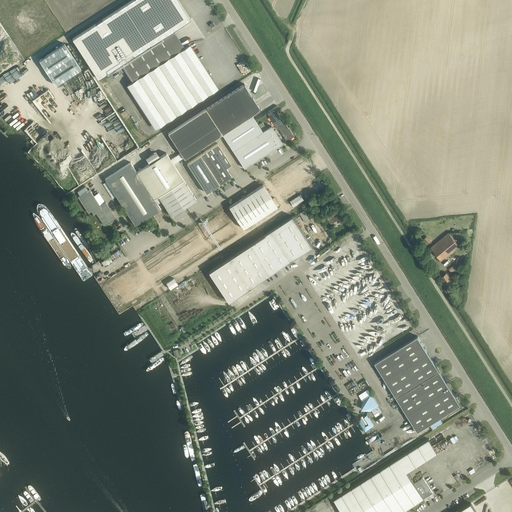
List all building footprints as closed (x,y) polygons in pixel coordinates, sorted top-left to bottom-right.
[(180,52),(168,34),(190,19),(177,0),(131,0),(72,39),(98,79),(121,64),(133,83),(129,85),(156,127),(217,88),(190,46),(180,52)] [(0,52),(2,56),(3,56),(10,67),(24,59),(0,18),(0,52)] [(223,88),(242,73),(238,60),(240,59),(249,52),(239,56),(239,58),(235,52),(235,51),(230,45),(228,40),(227,41),(226,40),(220,44),(219,45),(218,44),(213,47),(216,56),(225,68),(226,72),(224,72),(217,78),(222,76),(222,77),(220,78),(223,88)] [(56,85),(81,69),(64,44),(39,60),(56,85)] [(109,72),(113,78),(123,71),(119,66),(109,72)] [(206,109),(168,133),(181,153),(184,157),(185,158),(222,134),(244,168),(266,154),(280,145),(283,143),(271,126),(266,129),(263,131),(261,128),(255,120),(252,115),(260,109),(244,84),(206,109)] [(120,89),(113,93),(122,111),(129,108),(120,89)] [(21,112),(21,116),(19,116),(19,121),(29,121),(29,119),(34,119),(33,115),(30,115),(30,112),(21,112)] [(277,129),(279,128),(283,124),(275,112),(269,116),(277,129)] [(287,141),(293,137),(285,124),(283,124),(279,128),(287,141)] [(67,169),(74,170),(79,166),(79,157),(77,157),(63,140),(53,139),(52,144),(50,146),(49,156),(58,166),(62,166),(64,165),(67,169)] [(217,143),(200,155),(219,185),(232,176),(229,172),(226,168),(231,164),(217,143)] [(131,162),(105,179),(107,182),(116,196),(129,216),(132,221),(135,225),(152,214),(160,209),(161,209),(157,204),(162,201),(171,216),(196,199),(194,195),(173,164),(184,157),(181,153),(170,159),(166,153),(160,157),(149,164),(137,172),(133,166),(131,162)] [(211,190),(219,185),(200,155),(187,163),(204,188),(206,192),(206,193),(207,192),(210,190),(211,190)] [(230,213),(232,212),(243,228),(277,206),(279,205),(274,197),(272,199),(263,185),(244,197),(244,196),(241,197),(242,198),(229,207),(227,208),(230,213)] [(96,212),(104,225),(116,218),(105,201),(100,205),(89,189),(78,196),(89,213),(92,211),(93,213),(94,213),(96,212)] [(294,207),(304,200),(300,194),(290,201),(294,207)] [(345,221),(338,210),(327,217),(331,224),(338,220),(341,224),(345,221)] [(293,216),(272,230),(230,258),(249,287),(291,260),(313,246),(293,216)] [(198,229),(193,232),(199,242),(204,239),(198,229)] [(446,257),(450,254),(460,246),(449,232),(431,247),(441,260),(445,256),(446,257)] [(109,267),(118,263),(116,258),(106,262),(109,267)] [(249,287),(230,258),(209,271),(229,301),(249,287)] [(447,284),(451,281),(453,280),(447,272),(441,276),(447,284)] [(170,289),(178,284),(174,278),(166,283),(170,289)] [(154,311),(156,316),(163,313),(161,309),(156,311),(150,300),(141,304),(144,310),(148,309),(150,313),(154,311)] [(183,337),(188,335),(186,329),(180,332),(183,337)] [(418,431),(460,405),(418,336),(375,363),(418,431)] [(143,370),(147,375),(168,362),(164,356),(143,370)] [(176,391),(171,392),(177,412),(182,410),(176,391)] [(364,415),(363,416),(362,416),(361,417),(360,418),(360,420),(358,421),(365,431),(374,426),(369,418),(374,415),(371,411),(372,410),(376,416),(383,412),(371,394),(362,401),(363,402),(361,409),(368,410),(367,415),(366,416),(364,415)] [(190,463),(198,461),(190,430),(182,431),(190,463)] [(414,483),(399,458),(334,499),(342,511),(402,511),(433,493),(423,478),(414,483)] [(198,494),(202,511),(210,511),(205,492),(198,494)] [(476,511),(471,503),(458,511),(456,511),(476,511)]
